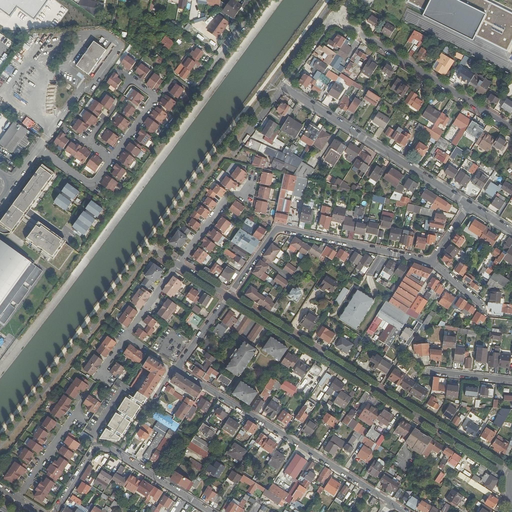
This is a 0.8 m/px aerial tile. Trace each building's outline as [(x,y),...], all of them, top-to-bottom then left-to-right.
[(79,0),(78,5),(94,17),(97,2),(82,0),(79,0)] [(178,0),(178,2),(179,2),(178,7),(185,9),(186,0),(178,0)] [(218,11),(230,20),(233,16),(234,17),(243,5),(235,0),(230,0),(227,5),(220,0),(219,3),(218,11)] [(408,0),(408,3),(426,12),(424,16),(473,41),(475,36),(507,51),(511,40),(511,13),(484,0),(408,0)] [(369,17),(368,17),(366,21),(374,25),(377,22),(375,21),(376,18),(371,15),(369,17)] [(228,23),(218,16),(207,30),(217,37),(228,23)] [(394,27),(385,22),(379,31),(388,36),(394,27)] [(413,30),(401,24),(389,44),(393,46),(403,32),(410,35),(412,32),(413,30)] [(409,42),(412,37),(420,41),(424,36),(420,34),(419,35),(412,32),(410,35),(406,41),(409,42)] [(327,39),(325,42),(336,50),(341,44),(344,39),(335,33),(330,41),(327,39)] [(171,41),(163,35),(159,40),(163,43),(162,45),(166,48),(171,41)] [(90,74),(107,49),(94,40),(77,65),(90,74)] [(336,50),(336,51),(335,53),(334,53),(342,59),(346,52),(348,49),(341,44),(336,50)] [(334,53),(335,53),(328,49),(323,45),(321,47),(320,46),(318,49),(327,54),(323,61),(327,64),(334,53)] [(422,49),(420,48),(416,55),(418,56),(417,58),(419,60),(421,58),(422,59),(429,49),(424,46),(422,49)] [(188,53),(190,55),(191,54),(194,56),(193,57),(198,60),(203,52),(196,48),(193,53),(190,51),(188,53)] [(360,53),(355,49),(349,58),(360,66),(365,58),(363,57),(365,55),(362,53),(362,52),(361,51),(360,53)] [(442,75),(451,61),(442,54),(439,58),(440,58),(438,62),(434,69),(442,75)] [(125,66),(130,70),(136,62),(127,55),(121,63),(125,66)] [(179,62),(190,70),(195,63),(198,65),(200,62),(190,55),(189,58),(184,55),(179,62)] [(371,59),(368,57),(359,71),(369,77),(375,66),(370,62),(371,59)] [(325,65),(315,59),(310,67),(312,68),(314,69),(315,68),(321,72),(325,65)] [(388,61),(385,59),(378,69),(389,75),(392,71),(390,70),(391,68),(386,65),(388,61)] [(344,69),(347,71),(352,63),(349,61),(344,69)] [(9,64),(3,73),(9,77),(15,68),(9,64)] [(143,81),(151,71),(142,64),(136,72),(140,76),(139,77),(143,81)] [(179,71),(178,70),(177,70),(176,72),(184,78),(189,72),(182,67),(182,68),(179,71)] [(305,86),(303,89),(307,91),(310,88),(312,84),(319,73),(314,69),(312,68),(310,71),(314,73),(310,79),(303,74),(304,73),(303,72),(297,81),(305,86)] [(456,77),(465,83),(471,74),(462,68),(456,77)] [(116,89),(122,81),(117,77),(119,75),(115,72),(107,82),(116,89)] [(337,75),(336,76),(350,85),(353,81),(339,72),(337,75)] [(455,74),(452,72),(447,80),(450,82),(455,74)] [(476,75),(474,72),(467,84),(471,84),(473,87),(473,88),(474,86),(477,87),(476,89),(482,93),(489,82),(486,81),(483,78),(482,79),(479,78),(481,76),(476,75)] [(161,78),(155,73),(146,84),(153,89),(156,85),(158,87),(163,81),(160,79),(161,78)] [(322,75),(320,78),(318,82),(321,84),(324,86),(329,78),(322,75)] [(312,84),(310,88),(317,93),(319,89),(318,88),(321,84),(318,82),(320,78),(317,76),(312,84)] [(389,88),(401,96),(408,86),(403,83),(400,87),(398,86),(400,84),(399,84),(401,81),(396,78),(389,88)] [(332,80),(330,79),(324,88),(328,90),(333,82),(333,81),(332,80)] [(353,81),(350,85),(358,90),(359,89),(360,86),(353,81)] [(333,82),(328,90),(326,92),(332,96),(331,97),(335,99),(342,88),(333,82)] [(48,84),(47,106),(55,107),(56,84),(48,84)] [(170,93),(178,99),(185,90),(181,87),(177,84),(174,87),(170,93)] [(143,96),(135,90),(128,99),(138,106),(141,102),(139,101),(143,96)] [(367,90),(365,93),(360,101),(357,105),(360,107),(363,102),(361,101),(361,100),(362,99),(373,106),(378,97),(367,90)] [(494,104),(499,97),(489,90),(484,97),(494,104)] [(415,94),(410,91),(404,101),(416,110),(421,102),(414,97),(415,94)] [(101,103),(104,106),(108,109),(113,104),(115,101),(107,95),(101,103)] [(159,103),(170,112),(177,103),(166,95),(164,98),(162,101),(161,100),(159,103)] [(351,101),(350,102),(346,109),(352,113),(357,105),(360,101),(353,97),(351,101)] [(342,98),(337,106),(344,111),(346,109),(350,102),(345,99),(345,100),(342,98)] [(511,108),(511,102),(505,98),(500,107),(509,113),(511,109),(511,108)] [(101,103),(96,100),(89,109),(99,116),(102,112),(100,111),(104,106),(101,103)] [(125,111),(123,114),(128,118),(130,115),(131,116),(136,110),(129,104),(124,110),(125,111)] [(288,118),(293,110),(286,105),(285,106),(281,104),(276,111),(288,118)] [(433,124),(438,115),(435,112),(435,111),(427,105),(420,115),(433,124)] [(150,116),(161,124),(168,115),(158,107),(155,111),(153,113),(152,112),(150,116)] [(388,126),(383,133),(394,140),(409,117),(395,108),(392,113),(403,119),(398,128),(397,128),(395,130),(388,126)] [(84,118),(82,121),(88,125),(90,122),(92,124),(94,125),(96,122),(98,119),(87,111),(83,117),(84,118)] [(377,113),(375,116),(370,123),(378,128),(379,126),(382,128),(388,119),(377,113)] [(123,131),(126,127),(127,125),(128,126),(131,123),(119,114),(113,123),(123,131)] [(172,125),(177,116),(174,114),(168,123),(172,125)] [(440,114),(439,114),(438,115),(433,124),(429,129),(438,135),(440,132),(434,129),(438,123),(443,126),(447,119),(442,116),(441,117),(439,115),(440,114)] [(23,123),(31,129),(35,122),(27,117),(23,123)] [(146,130),(152,134),(154,131),(155,132),(160,126),(149,117),(144,124),(146,125),(148,127),(146,130)] [(296,139),(303,128),(288,118),(282,128),(281,129),(296,139)] [(82,121),(79,119),(73,128),(81,134),(85,129),(87,131),(90,127),(88,125),(82,121)] [(472,119),(467,127),(467,126),(464,131),(465,132),(466,131),(469,133),(476,122),(472,119)] [(16,121),(0,142),(0,143),(13,153),(18,146),(29,130),(16,121)] [(263,132),(262,134),(268,138),(277,125),(270,121),(265,129),(263,132)] [(417,122),(413,128),(419,132),(420,130),(423,126),(417,122)] [(423,126),(420,130),(436,140),(438,136),(439,136),(438,135),(429,129),(423,125),(423,126)] [(278,134),(281,129),(282,128),(280,127),(271,140),(273,141),(278,134)] [(325,130),(323,128),(320,132),(318,136),(314,142),(313,144),(321,150),(330,137),(324,134),(325,133),(326,131),(325,130)] [(116,140),(117,141),(120,137),(108,129),(102,138),(112,146),(114,143),(116,140)] [(145,146),(152,137),(142,129),(139,133),(141,135),(137,140),(145,146)] [(24,150),(35,135),(29,130),(18,146),(24,150)] [(303,135),(310,140),(312,135),(306,131),(303,135)] [(454,145),(462,133),(458,131),(450,143),(452,144),(454,145)] [(54,142),(64,149),(70,141),(64,137),(66,135),(62,132),(54,142)] [(494,140),(482,132),(474,143),(487,151),(491,144),(494,140)] [(310,140),(314,142),(318,136),(314,133),(313,134),(312,135),(310,140)] [(404,136),(399,133),(394,141),(402,146),(409,135),(406,134),(404,136)] [(305,152),(307,153),(309,150),(313,144),(314,142),(310,140),(303,135),(301,140),(309,145),(305,152)] [(438,136),(436,140),(433,145),(440,149),(445,141),(438,136)] [(506,142),(498,137),(493,145),(500,150),(506,142)] [(250,140),(247,147),(258,151),(261,145),(250,140)] [(327,169),(331,171),(346,148),(343,146),(336,141),(332,146),(331,146),(331,147),(332,148),(331,148),(337,152),(327,169)] [(65,150),(75,157),(82,147),(78,143),(76,145),(71,142),(65,150)] [(140,149),(142,146),(136,142),(134,145),(132,144),(130,142),(125,148),(136,156),(141,150),(140,149)] [(413,150),(421,155),(425,148),(415,142),(412,147),(414,148),(413,150)] [(471,147),(464,142),(460,149),(462,150),(466,152),(467,153),(471,147)] [(352,157),(356,159),(361,152),(362,150),(365,146),(362,144),(358,150),(350,145),(345,152),(348,154),(348,155),(352,158),(352,157)] [(82,147),(75,157),(84,163),(91,153),(88,150),(85,149),(86,148),(83,145),(82,147)] [(261,145),(258,151),(270,157),(275,159),(278,152),(261,145)] [(296,148),(292,145),(288,151),(292,154),(296,148)] [(457,153),(460,149),(455,145),(452,149),(448,156),(452,158),(456,152),(457,153)] [(434,154),(433,157),(442,163),(447,156),(437,149),(434,154)] [(128,167),(135,159),(123,150),(121,154),(122,154),(121,156),(118,160),(128,167)] [(356,159),(353,166),(361,171),(358,176),(362,179),(369,168),(366,166),(372,158),(364,154),(365,152),(362,150),(361,152),(356,159)] [(279,152),(278,152),(275,159),(297,169),(301,162),(302,161),(295,156),(294,159),(279,152)] [(94,154),(86,165),(95,172),(103,161),(99,158),(97,157),(97,156),(94,154)] [(256,155),(252,166),(255,167),(263,169),(267,160),(256,155)] [(275,159),(270,157),(269,160),(270,162),(272,163),(271,166),(275,168),(281,171),(285,172),(286,170),(295,173),(297,169),(275,159)] [(321,160),(314,170),(317,172),(323,161),(321,160)] [(295,173),(293,176),(296,177),(308,180),(314,170),(301,162),(297,169),(295,173)] [(119,180),(126,171),(116,163),(113,167),(115,169),(111,174),(119,180)] [(476,166),(472,163),(467,171),(471,174),(476,166)] [(25,213),(29,207),(31,208),(56,174),(42,165),(0,223),(47,257),(45,259),(60,270),(75,249),(67,243),(25,213)] [(447,165),(442,172),(452,178),(456,171),(447,165)] [(365,176),(369,178),(375,168),(371,166),(365,176)] [(231,176),(241,184),(243,181),(242,180),(244,178),(247,174),(243,171),(238,167),(231,176)] [(370,179),(377,183),(386,169),(383,167),(381,170),(376,167),(375,168),(369,178),(370,179)] [(392,185),(396,188),(398,184),(403,177),(399,174),(400,173),(391,168),(389,171),(388,171),(383,179),(392,184),(392,185)] [(469,177),(459,171),(454,180),(463,186),(469,177)] [(258,184),(270,187),(273,174),(262,172),(261,177),(261,180),(259,179),(258,184)] [(477,173),(471,182),(481,189),(488,177),(482,173),(480,176),(477,173)] [(105,178),(103,181),(100,184),(111,192),(118,183),(106,174),(104,177),(105,178)] [(296,177),(293,176),(284,174),(281,189),(278,203),(274,222),(286,224),(287,220),(289,209),(292,196),(296,177)] [(221,184),(229,190),(232,188),(233,186),(235,188),(237,185),(226,177),(221,184)] [(308,180),(296,177),(292,196),(304,198),(308,180)] [(396,188),(389,199),(397,201),(408,203),(412,204),(416,197),(413,195),(410,200),(408,199),(401,197),(402,194),(400,194),(404,188),(412,193),(417,185),(408,179),(403,187),(398,184),(396,188)] [(511,195),(511,193),(511,186),(504,182),(500,188),(511,195)] [(62,195),(61,193),(55,201),(66,210),(72,202),(70,201),(72,198),(74,200),(80,192),(68,183),(62,191),(64,192),(62,195)] [(491,196),(493,197),(498,189),(497,188),(497,187),(489,183),(483,192),(491,196)] [(208,192),(214,197),(216,194),(221,198),(226,191),(217,185),(212,191),(210,190),(208,192)] [(256,198),(268,201),(270,189),(260,187),(259,192),(258,194),(256,194),(256,198)] [(431,207),(437,197),(426,190),(421,197),(428,201),(426,204),(431,207)] [(211,200),(213,198),(207,194),(205,196),(208,198),(203,204),(211,210),(216,204),(211,200)] [(451,206),(437,197),(431,207),(429,209),(435,210),(437,208),(438,208),(438,207),(443,210),(446,206),(449,209),(451,206)] [(489,204),(497,209),(502,202),(494,197),(489,204)] [(237,199),(230,208),(240,214),(244,210),(245,208),(241,205),(238,203),(240,202),(237,199)] [(98,217),(104,209),(92,200),(86,208),(88,209),(86,212),(84,211),(73,226),(75,228),(74,229),(76,231),(77,229),(85,235),(96,219),(94,218),(96,215),(98,217)] [(256,205),(255,208),(254,213),(265,215),(267,203),(255,200),(254,204),(256,205)] [(413,212),(419,213),(421,207),(416,205),(414,205),(414,208),(413,212)] [(192,214),(198,218),(200,215),(205,219),(210,213),(201,206),(197,213),(194,211),(192,214)] [(434,222),(443,224),(443,223),(445,222),(445,220),(444,219),(444,218),(441,218),(442,215),(439,214),(439,211),(435,210),(429,209),(421,207),(419,213),(432,216),(433,213),(435,214),(435,216),(434,222)] [(240,214),(230,208),(229,210),(239,217),(240,214)] [(313,210),(302,208),(300,220),(304,221),(304,223),(305,223),(310,224),(313,210)] [(346,211),(334,208),(329,230),(336,231),(337,223),(343,224),(344,221),(345,217),(346,211)] [(329,212),(321,210),(319,218),(321,218),(320,221),(319,227),(328,229),(331,218),(328,218),(329,212)] [(394,215),(382,213),(380,221),(381,221),(380,226),(391,229),(391,228),(393,220),(394,215)] [(196,221),(198,218),(192,214),(190,217),(192,219),(187,226),(196,232),(201,225),(196,221)] [(231,224),(221,216),(218,219),(220,220),(218,223),(215,227),(224,233),(231,224)] [(356,223),(354,232),(361,233),(365,234),(365,232),(367,222),(368,218),(365,218),(364,225),(356,223)] [(266,230),(247,219),(240,229),(259,241),(266,230)] [(344,221),(343,224),(342,229),(350,231),(348,239),(353,240),(354,232),(356,223),(352,222),(344,221)] [(436,234),(438,228),(442,229),(443,228),(444,228),(444,225),(443,224),(434,222),(430,221),(428,232),(436,234)] [(475,221),(472,224),(469,230),(480,237),(486,228),(475,221)] [(379,225),(367,222),(365,232),(377,235),(379,227),(379,225)] [(391,229),(389,239),(392,240),(392,239),(396,240),(400,241),(402,230),(391,228),(391,229)] [(178,231),(174,237),(183,244),(185,242),(187,238),(186,237),(188,234),(182,229),(180,232),(178,231)] [(217,244),(223,235),(214,229),(212,232),(210,234),(208,232),(205,235),(217,244)] [(259,241),(240,229),(239,230),(231,241),(231,242),(251,255),(260,241),(259,241)] [(485,230),(479,240),(482,242),(481,244),(485,247),(488,244),(493,247),(499,237),(493,234),(492,235),(489,233),(485,230)] [(404,245),(406,246),(408,233),(406,232),(405,236),(402,235),(400,244),(404,245)] [(406,246),(407,246),(411,247),(414,233),(409,232),(408,233),(406,246)] [(426,240),(426,243),(431,244),(432,241),(434,241),(436,234),(428,232),(426,240)] [(460,238),(459,237),(457,235),(452,242),(460,247),(464,240),(462,238),(462,237),(461,236),(460,238)] [(183,244),(174,237),(169,243),(178,250),(181,247),(183,244)] [(210,253),(216,245),(204,237),(202,240),(204,242),(203,243),(201,246),(210,253)] [(415,247),(424,249),(426,243),(426,240),(417,238),(415,247)] [(511,243),(511,239),(509,238),(503,248),(507,251),(510,247),(511,243)] [(298,246),(308,252),(311,247),(301,241),(298,246)] [(29,269),(32,265),(0,242),(0,312),(3,315),(0,318),(0,323),(4,326),(5,324),(15,310),(10,306),(12,303),(18,307),(29,292),(22,287),(25,283),(31,288),(42,273),(36,268),(33,271),(29,269)] [(326,247),(328,244),(323,243),(322,246),(321,245),(319,248),(313,245),(310,250),(311,250),(310,253),(318,258),(321,254),(325,248),(326,247)] [(276,257),(280,251),(280,250),(271,244),(267,250),(276,257)] [(294,253),(296,249),(290,245),(287,249),(294,253)] [(454,258),(453,258),(459,263),(461,259),(456,255),(459,251),(456,249),(457,248),(454,246),(453,247),(451,245),(446,251),(454,258)] [(247,253),(236,246),(233,250),(244,257),(247,253)] [(305,256),(308,252),(298,246),(296,249),(299,251),(299,252),(305,256)] [(511,248),(510,247),(507,251),(505,255),(503,259),(511,264),(511,248)] [(193,253),(190,257),(201,264),(208,255),(199,248),(196,252),(194,255),(193,253)] [(325,248),(321,254),(331,260),(336,253),(338,250),(337,249),(336,250),(333,249),(332,251),(329,248),(328,249),(325,248)] [(245,261),(225,249),(224,251),(223,252),(234,259),(233,260),(242,266),(245,261)] [(503,259),(505,255),(495,249),(492,253),(498,257),(498,259),(496,258),(494,262),(495,263),(492,268),(491,270),(494,272),(503,259)] [(347,256),(349,257),(353,251),(348,250),(346,253),(340,250),(336,257),(343,262),(347,256)] [(266,252),(263,257),(264,258),(270,262),(271,263),(275,258),(266,252)] [(362,257),(358,255),(356,253),(355,253),(349,260),(357,265),(362,257)] [(452,259),(445,254),(441,260),(446,263),(445,264),(448,266),(447,267),(451,269),(454,264),(451,262),(452,259)] [(372,259),(366,255),(356,269),(360,272),(361,271),(364,273),(368,268),(367,268),(372,259)] [(264,258),(261,261),(268,266),(270,262),(264,258)] [(387,268),(390,270),(393,272),(397,265),(390,260),(385,268),(386,269),(387,268)] [(259,262),(255,267),(256,268),(263,272),(263,273),(264,273),(267,268),(259,262)] [(154,264),(149,270),(159,277),(161,275),(160,275),(163,271),(154,264)] [(223,269),(215,264),(210,271),(213,274),(216,270),(220,273),(223,269)] [(388,303),(405,313),(417,295),(420,291),(432,271),(413,264),(397,288),(394,293),(388,303)] [(396,270),(394,273),(400,277),(402,274),(403,275),(407,268),(400,264),(396,270)] [(455,271),(458,274),(464,266),(460,264),(455,271)] [(237,275),(239,272),(234,269),(228,265),(226,267),(227,267),(221,276),(229,281),(234,273),(237,275)] [(488,268),(484,265),(478,275),(482,277),(488,268)] [(464,266),(458,274),(462,276),(467,268),(464,266)] [(256,268),(252,273),(259,278),(263,273),(263,272),(256,268)] [(159,277),(149,270),(145,277),(147,278),(145,281),(150,285),(153,282),(154,284),(159,277)] [(494,272),(485,287),(505,289),(510,282),(505,279),(494,272)] [(469,284),(467,286),(468,287),(469,286),(474,279),(466,273),(462,279),(469,284)] [(338,284),(326,276),(319,288),(323,291),(325,289),(332,293),(338,284)] [(168,284),(178,291),(181,286),(181,285),(182,283),(174,277),(168,284)] [(420,312),(430,297),(439,284),(439,283),(432,278),(428,286),(432,289),(431,290),(432,290),(425,301),(417,295),(405,313),(416,319),(417,318),(420,312)] [(474,279),(469,286),(476,290),(478,287),(477,286),(478,285),(477,284),(476,285),(473,283),(476,279),(474,279)] [(168,284),(165,287),(165,288),(163,292),(168,296),(171,298),(173,296),(174,296),(178,291),(168,284)] [(437,297),(439,298),(440,296),(440,295),(443,289),(441,288),(442,286),(439,284),(430,297),(434,299),(435,298),(436,299),(437,297)] [(245,295),(252,300),(257,293),(258,291),(251,287),(245,295)] [(295,287),(294,287),(289,296),(297,301),(301,294),(298,292),(299,291),(299,290),(295,287)] [(140,290),(136,295),(146,302),(151,295),(142,288),(141,290),(140,290)] [(344,288),(335,301),(340,304),(349,291),(344,288)] [(196,304),(200,298),(197,296),(199,294),(192,289),(186,297),(196,304)] [(374,300),(357,290),(339,318),(356,329),(374,300)] [(491,292),(490,303),(500,304),(501,293),(491,292)] [(199,303),(205,307),(211,298),(205,293),(199,303)] [(448,310),(455,299),(446,293),(439,304),(448,310)] [(254,302),(261,306),(261,305),(266,299),(265,298),(260,294),(254,302)] [(146,302),(136,295),(132,300),(133,301),(131,303),(140,310),(146,302)] [(270,312),(274,305),(271,303),(273,301),(267,296),(265,298),(266,299),(261,305),(261,306),(270,312)] [(462,310),(467,303),(460,298),(456,305),(455,304),(454,305),(462,310)] [(163,307),(173,314),(177,309),(176,308),(177,306),(169,300),(166,304),(165,303),(163,307)] [(269,313),(273,316),(280,304),(276,302),(274,305),(270,312),(269,313)] [(383,305),(407,320),(409,317),(385,302),(383,305)] [(492,315),(500,315),(500,313),(501,304),(489,303),(488,309),(492,309),(492,315)] [(473,314),(475,310),(467,304),(461,312),(467,316),(469,312),(473,314)] [(500,313),(511,313),(511,305),(501,304),(500,313)] [(191,310),(198,315),(202,310),(195,305),(191,310)] [(390,347),(397,336),(400,331),(407,320),(383,305),(367,331),(372,335),(378,326),(385,330),(378,340),(390,347)] [(126,308),(123,313),(132,320),(138,313),(129,306),(127,308),(126,308)] [(169,319),(173,314),(163,307),(158,315),(166,320),(168,319),(169,319)] [(235,324),(237,321),(233,318),(235,315),(230,311),(222,323),(228,327),(229,328),(233,323),(235,324)] [(118,321),(127,328),(132,320),(123,313),(119,318),(119,319),(118,321)] [(187,323),(196,327),(201,317),(192,313),(187,323)] [(317,320),(307,313),(300,324),(306,328),(306,329),(310,331),(317,320)] [(485,318),(477,313),(471,321),(477,325),(480,321),(483,322),(485,318)] [(426,325),(427,325),(432,317),(429,315),(428,314),(422,324),(426,325)] [(146,329),(152,333),(154,330),(152,328),(157,322),(149,316),(144,322),(148,326),(146,329)] [(242,334),(251,320),(245,316),(240,323),(237,328),(235,331),(241,336),(242,334)] [(228,327),(222,323),(220,325),(218,324),(212,332),(215,334),(216,333),(221,337),(228,327)] [(253,344),(263,327),(257,323),(250,334),(247,339),(253,344)] [(408,346),(417,333),(409,328),(408,329),(404,326),(400,331),(397,336),(406,342),(405,344),(408,346)] [(134,335),(143,341),(147,335),(150,336),(152,333),(146,329),(144,332),(139,328),(134,335)] [(502,334),(492,332),(490,332),(489,339),(501,340),(502,334)] [(358,346),(362,338),(358,336),(353,343),(358,346)] [(113,347),(116,343),(108,337),(106,339),(105,338),(101,343),(111,351),(113,347)] [(455,348),(456,338),(446,338),(443,337),(442,347),(455,348)] [(269,355),(278,342),(271,338),(262,350),(269,355)] [(352,345),(341,338),(335,347),(346,354),(352,345)] [(248,356),(253,348),(244,342),(238,351),(235,349),(229,358),(231,360),(226,369),(235,375),(248,356)] [(287,348),(278,342),(269,355),(279,361),(287,348)] [(111,351),(101,343),(97,349),(98,350),(97,352),(105,358),(110,351),(111,351)] [(429,350),(429,345),(414,346),(414,354),(419,354),(419,356),(430,356),(429,350)] [(130,361),(137,351),(129,346),(123,354),(125,355),(124,356),(130,361)] [(256,351),(253,348),(248,356),(251,358),(256,351)] [(429,350),(430,356),(430,360),(441,361),(442,349),(434,348),(433,350),(429,350)] [(464,358),(465,349),(455,348),(453,361),(459,362),(463,362),(464,358)] [(486,362),(488,350),(478,349),(476,361),(480,362),(486,362)] [(138,365),(144,357),(140,354),(141,353),(137,351),(130,361),(135,364),(136,363),(138,365)] [(216,359),(207,353),(204,357),(206,359),(213,363),(216,359)] [(291,370),(298,360),(292,356),(288,353),(281,363),(291,370)] [(488,366),(497,367),(499,354),(494,354),(493,357),(489,357),(488,366)] [(510,355),(500,354),(498,365),(504,366),(504,368),(509,368),(510,355)] [(91,357),(88,361),(97,369),(103,361),(94,355),(93,357),(91,357)] [(382,360),(384,356),(381,355),(380,357),(377,355),(376,356),(375,355),(373,357),(372,357),(370,360),(374,363),(371,368),(375,371),(377,368),(382,360)] [(245,367),(251,358),(248,356),(235,375),(238,377),(245,367)] [(166,371),(165,368),(149,358),(143,368),(151,373),(138,393),(147,398),(148,399),(166,371)] [(195,362),(193,365),(194,365),(206,374),(210,368),(213,363),(206,359),(204,360),(206,362),(203,367),(195,362)] [(392,366),(382,360),(377,368),(381,370),(383,372),(383,373),(386,375),(392,366)] [(83,370),(92,376),(95,372),(97,369),(88,361),(84,367),(85,368),(83,370)] [(306,376),(309,371),(310,370),(304,366),(305,365),(301,362),(294,372),(304,378),(306,376)] [(72,367),(73,366),(69,363),(63,371),(67,374),(72,367)] [(122,376),(126,371),(124,369),(116,364),(110,373),(116,378),(119,374),(122,376)] [(322,370),(314,364),(311,369),(310,370),(309,371),(318,377),(322,370)] [(190,370),(203,379),(206,374),(194,365),(190,370)] [(226,389),(231,381),(210,368),(206,374),(203,379),(202,380),(206,382),(209,376),(211,377),(212,376),(223,384),(222,386),(226,389)] [(405,375),(394,368),(391,373),(388,377),(387,379),(391,381),(392,380),(395,382),(394,383),(398,386),(399,385),(405,375)] [(148,374),(141,370),(130,388),(132,389),(142,374),(146,376),(148,374)] [(332,377),(326,373),(318,384),(321,387),(327,378),(331,380),(332,377)] [(197,399),(202,390),(177,374),(171,382),(197,399)] [(405,375),(399,385),(410,392),(415,383),(408,379),(409,377),(405,375)] [(72,383),(71,383),(79,389),(83,391),(87,385),(86,384),(88,380),(82,376),(80,379),(76,377),(72,383)] [(439,378),(433,377),(431,390),(444,392),(445,385),(438,384),(439,378)] [(282,384),(271,378),(257,399),(259,400),(260,399),(263,401),(265,398),(264,397),(269,390),(269,391),(272,386),(278,390),(280,386),(282,384)] [(340,392),(344,386),(335,379),(330,387),(339,393),(340,392)] [(295,392),(297,389),(285,380),(282,384),(292,391),(295,392)] [(232,394),(248,405),(256,393),(240,382),(232,394)] [(79,389),(71,383),(65,393),(73,398),(79,389)] [(428,392),(415,383),(410,392),(409,393),(422,401),(428,392)] [(282,384),(280,386),(291,393),(292,391),(282,384)] [(169,428),(175,432),(185,416),(192,406),(194,403),(187,398),(186,399),(174,392),(174,391),(168,386),(165,391),(183,402),(174,417),(165,412),(163,414),(155,408),(150,416),(158,421),(169,428)] [(454,387),(447,386),(446,396),(457,398),(458,387),(454,386),(454,387)] [(476,398),(477,387),(465,386),(464,396),(476,398)] [(348,397),(340,392),(339,393),(334,401),(344,408),(354,394),(351,392),(348,397)] [(362,404),(369,394),(365,392),(359,401),(362,404)] [(147,398),(138,393),(137,393),(133,399),(129,396),(127,399),(126,398),(99,439),(118,441),(141,404),(143,404),(147,398)] [(64,394),(57,404),(68,411),(68,410),(70,406),(69,405),(72,400),(64,394)] [(87,409),(91,412),(92,411),(95,414),(100,405),(97,403),(98,402),(89,395),(84,404),(88,407),(87,409)] [(197,406),(207,413),(211,407),(209,406),(210,404),(202,398),(197,406)] [(318,404),(309,398),(307,400),(314,405),(317,406),(318,404)] [(430,398),(427,404),(436,410),(439,406),(437,404),(435,403),(436,402),(436,401),(430,398)] [(265,410),(264,411),(273,417),(280,408),(275,405),(277,402),(272,399),(265,410)] [(314,405),(307,400),(295,418),(303,423),(307,416),(304,413),(307,408),(311,410),(314,405)] [(260,409),(261,408),(263,404),(261,403),(261,402),(260,401),(259,402),(256,401),(251,408),(258,413),(260,409)] [(68,411),(57,404),(51,413),(59,419),(62,414),(65,415),(68,411)] [(362,413),(370,419),(376,410),(368,405),(362,413)] [(192,406),(185,416),(190,419),(197,409),(192,406)] [(451,420),(457,411),(449,406),(443,415),(447,417),(451,420)] [(229,418),(230,417),(217,408),(214,412),(216,414),(215,415),(219,418),(220,418),(222,419),(220,422),(224,425),(229,418)] [(500,428),(511,410),(505,409),(499,419),(495,425),(500,428)] [(393,417),(383,410),(364,437),(367,439),(377,445),(379,446),(384,437),(374,431),(380,421),(387,426),(393,417)] [(282,422),(286,425),(292,417),(283,411),(277,420),(277,421),(281,423),(282,422)] [(350,421),(356,413),(351,411),(343,423),(347,426),(350,421)] [(339,421),(337,420),(327,413),(322,421),(334,428),(339,421)] [(460,421),(462,422),(465,417),(459,413),(457,417),(456,416),(452,423),(457,426),(460,421)] [(147,417),(156,423),(158,421),(150,416),(148,415),(147,417)] [(56,422),(48,416),(41,425),(49,431),(56,422)] [(239,425),(229,418),(224,425),(222,428),(232,435),(239,425)] [(160,443),(164,436),(169,428),(158,421),(156,423),(153,429),(158,432),(149,447),(142,457),(148,461),(155,450),(160,443)] [(243,429),(252,435),(257,426),(248,421),(243,429)] [(307,421),(302,429),(311,435),(317,427),(307,421)] [(408,439),(414,429),(402,421),(395,431),(401,436),(402,435),(408,439)] [(474,437),(481,427),(479,426),(478,428),(468,422),(463,430),(474,437)] [(215,432),(203,423),(198,431),(201,433),(203,431),(205,433),(203,436),(207,438),(208,435),(211,437),(215,432)] [(137,434),(146,440),(149,434),(146,432),(148,428),(142,424),(138,431),(139,431),(137,434)] [(39,427),(33,436),(44,443),(47,439),(44,438),(48,432),(39,427)] [(169,440),(175,443),(180,435),(175,432),(169,428),(164,436),(169,440)] [(481,436),(486,440),(490,442),(495,434),(486,428),(481,436)] [(422,454),(431,440),(415,429),(414,429),(408,439),(406,441),(410,444),(409,446),(422,454)] [(361,442),(364,437),(355,431),(351,436),(352,436),(344,449),(346,450),(345,452),(347,453),(348,452),(350,453),(353,449),(351,448),(352,447),(351,446),(356,439),(360,442),(361,442)] [(64,442),(77,451),(80,445),(73,441),(75,438),(69,434),(65,439),(66,440),(64,442)] [(276,444),(260,434),(255,442),(271,453),(276,444)] [(165,446),(169,440),(164,436),(160,443),(161,443),(165,446)] [(195,436),(191,442),(206,452),(210,446),(195,436)] [(333,436),(329,442),(324,450),(333,456),(338,447),(342,450),(346,444),(333,436)] [(367,439),(364,437),(361,442),(364,444),(358,454),(368,460),(373,452),(370,450),(371,447),(372,446),(372,445),(373,444),(368,440),(366,442),(366,441),(367,439)] [(31,439),(27,446),(38,453),(42,447),(41,446),(43,443),(37,439),(35,442),(31,439)] [(494,448),(498,450),(503,444),(496,439),(491,446),(494,448)] [(443,447),(431,440),(422,454),(421,455),(426,458),(432,450),(438,454),(443,447)] [(64,442),(62,446),(64,447),(62,450),(61,449),(58,453),(70,460),(77,451),(64,442)] [(208,461),(212,455),(206,452),(191,442),(187,447),(208,461)] [(132,443),(127,452),(132,455),(137,446),(132,443)] [(148,461),(153,465),(156,460),(165,446),(161,443),(156,451),(155,450),(148,461)] [(507,448),(508,446),(505,443),(504,445),(500,451),(505,454),(506,450),(507,448)] [(228,454),(239,461),(245,451),(235,444),(228,454)] [(24,448),(19,457),(29,464),(32,459),(30,458),(33,453),(24,448)] [(447,462),(453,453),(446,449),(444,453),(446,455),(444,458),(445,459),(439,467),(443,469),(447,462)] [(283,456),(275,452),(268,463),(276,469),(281,462),(280,461),(283,456)] [(455,467),(461,458),(453,453),(447,462),(455,467)] [(368,460),(358,454),(356,456),(362,460),(368,464),(370,461),(368,460)] [(301,469),(304,471),(309,463),(297,455),(285,472),(295,478),(301,469)] [(55,461),(52,464),(62,472),(69,462),(60,457),(57,462),(55,461)] [(110,458),(105,466),(110,469),(115,461),(110,458)] [(187,463),(201,472),(204,467),(191,458),(187,463)] [(300,476),(311,483),(315,476),(311,473),(310,476),(307,474),(309,472),(314,464),(313,463),(314,462),(311,460),(309,463),(304,471),(300,476)] [(15,462),(5,477),(13,483),(17,478),(19,479),(22,475),(22,476),(26,470),(25,468),(26,466),(20,461),(19,465),(15,462)] [(367,472),(376,478),(383,467),(374,461),(367,472)] [(206,470),(218,478),(225,467),(216,462),(213,467),(210,465),(206,470)] [(62,472),(52,464),(52,465),(51,464),(47,471),(49,472),(47,475),(53,479),(55,476),(58,478),(62,472)] [(93,468),(89,465),(80,479),(85,482),(92,486),(93,484),(85,480),(93,468)] [(483,474),(487,468),(480,465),(477,470),(483,474)] [(123,486),(127,479),(123,477),(123,478),(120,476),(120,475),(124,468),(120,466),(116,472),(113,477),(112,479),(123,486)] [(324,485),(332,472),(326,468),(317,481),(324,485)] [(112,479),(113,477),(102,471),(94,483),(98,485),(102,479),(109,483),(112,479)] [(238,484),(240,481),(242,477),(232,471),(228,478),(232,480),(234,481),(238,484)] [(492,491),(500,477),(491,471),(489,475),(490,475),(489,476),(485,474),(481,481),(480,480),(479,482),(484,485),(483,485),(492,491)] [(170,479),(189,491),(191,487),(196,480),(193,479),(191,482),(175,472),(170,479)] [(441,473),(435,481),(439,484),(444,475),(441,473)] [(464,481),(468,483),(471,479),(470,479),(461,473),(457,477),(464,481)] [(281,499),(268,491),(255,483),(243,475),(242,477),(240,481),(243,483),(244,482),(251,486),(247,491),(252,494),(256,487),(264,492),(263,494),(266,496),(265,496),(278,504),(281,499)] [(392,480),(384,475),(380,481),(384,484),(383,485),(382,487),(386,489),(392,480)] [(478,484),(479,482),(479,481),(480,479),(474,475),(471,479),(478,484)] [(135,492),(141,483),(135,479),(134,480),(129,476),(127,479),(123,486),(134,493),(135,492)] [(305,492),(311,483),(300,476),(296,483),(288,494),(286,498),(294,503),(298,497),(301,499),(305,492)] [(38,485),(49,492),(55,483),(47,478),(43,483),(41,481),(38,485)] [(340,485),(331,479),(324,489),(334,495),(341,485),(340,485)] [(468,483),(485,494),(488,490),(478,484),(471,479),(468,483)] [(392,480),(386,489),(389,492),(391,489),(395,491),(399,485),(392,480)] [(149,494),(153,488),(142,481),(141,483),(135,492),(146,499),(147,497),(149,494)] [(92,486),(85,482),(84,484),(83,483),(78,491),(82,494),(83,492),(87,494),(92,486)] [(98,485),(94,483),(93,484),(92,486),(102,493),(103,493),(104,491),(97,486),(98,485)] [(284,501),(286,498),(288,494),(272,484),(268,491),(281,499),(284,501)] [(34,496),(42,502),(49,492),(38,485),(35,490),(38,491),(34,496)] [(349,489),(344,486),(338,496),(340,497),(338,499),(342,502),(346,496),(345,495),(348,490),(349,489)] [(162,492),(154,487),(153,488),(149,494),(150,495),(154,497),(157,500),(158,500),(162,492)] [(212,501),(216,494),(211,490),(211,489),(208,487),(203,493),(207,496),(205,498),(208,500),(211,502),(212,501)] [(399,488),(397,491),(393,497),(397,499),(402,490),(399,488)] [(446,500),(457,506),(463,497),(452,491),(446,500)] [(245,503),(249,497),(245,494),(240,503),(233,511),(242,511),(243,510),(241,509),(245,503)] [(82,501),(72,495),(70,499),(78,505),(80,505),(82,501)] [(406,504),(415,510),(416,507),(420,502),(410,496),(409,497),(406,495),(403,499),(407,502),(406,504)] [(168,511),(169,511),(175,503),(164,496),(156,508),(153,511),(157,511),(161,507),(163,508),(164,506),(167,508),(166,511),(168,511)] [(485,504),(493,509),(498,500),(490,496),(485,504)] [(302,508),(294,503),(286,498),(284,501),(288,504),(300,511),(302,508)] [(225,510),(227,511),(233,511),(240,503),(233,499),(225,510)] [(125,508),(114,501),(113,502),(111,504),(123,511),(125,508)] [(416,507),(423,511),(428,511),(431,508),(420,502),(416,507)]
